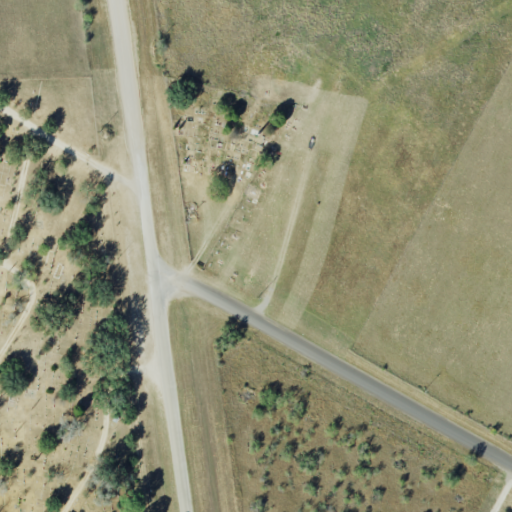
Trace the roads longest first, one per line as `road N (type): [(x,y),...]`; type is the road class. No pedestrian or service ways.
road 1 (residential): [(187,511),(120,0)]
road 2 (residential): [(258,318),(511,459)]
